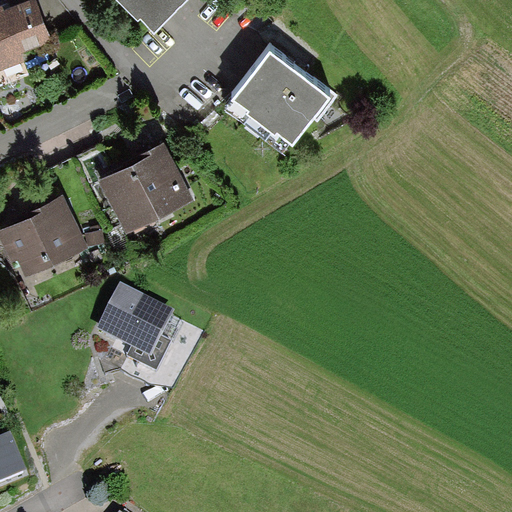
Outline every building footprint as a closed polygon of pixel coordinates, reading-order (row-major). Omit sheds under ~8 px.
[(53,37),(39,0),(16,0),(4,5),(3,1),(0,1),(0,68),(26,59),(22,49),(53,37)] [(177,0),(128,0),(138,10),(141,7),(156,22),(177,0)] [(333,86),(270,37),(231,89),(247,101),(245,103),(275,126),(277,124),(293,137),(333,86)] [(194,196),(164,136),(131,152),(133,157),(100,174),(127,229),(194,196)] [(89,244),(64,188),(29,203),(32,209),(0,223),(0,230),(17,268),(23,266),(26,273),(89,244)] [(104,228),(87,231),(89,244),(106,242),(104,228)] [(121,286),(96,336),(130,353),(121,370),(151,385),(172,343),(164,338),(176,314),(121,286)] [(0,486),(28,476),(12,435),(0,440),(0,486)]
